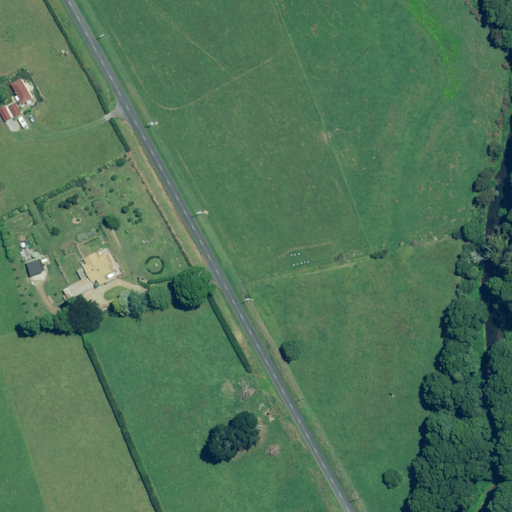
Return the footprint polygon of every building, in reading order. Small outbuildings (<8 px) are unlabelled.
[(35,99),(24,79),(14,85),(21,97),(19,98),(23,106),(35,99)] [(24,114),(18,103),(11,107),(17,118),(24,114)] [(101,252),(87,258),(90,264),(86,266),(94,283),(100,280),(102,286),(113,281),(111,278),(122,273),(109,248),(101,252)] [(91,279),(75,287),(80,296),(96,288),(91,279)] [(76,294),(72,287),(66,290),(70,297),(76,294)] [(220,410),(222,415),(225,413),(226,416),(230,414),(235,423),(248,416),(239,400),(220,410)] [(221,426),(210,407),(198,414),(209,433),(221,426)] [(376,487),(389,481),(386,473),(382,475),(378,466),(366,472),(369,480),(371,479),(376,487)] [(366,486),(356,491),(360,498),(370,493),(366,486)]
